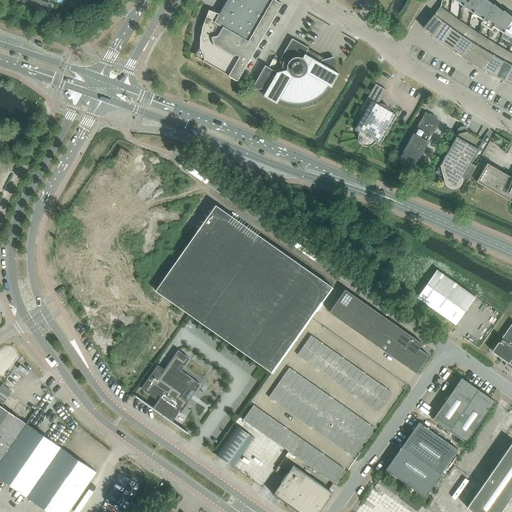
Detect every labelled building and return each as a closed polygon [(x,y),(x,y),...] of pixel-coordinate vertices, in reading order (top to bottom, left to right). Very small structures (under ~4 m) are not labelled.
[(40,2),(34,0),(31,0),(29,5),(45,10),(47,3),(41,0),(40,2)] [(195,56),(237,81),(282,4),(275,0),(226,0),(219,14),(209,10),(202,26),(200,37),(200,47),(195,56)] [(467,0),(463,6),(473,13),(481,0),(467,0)] [(481,0),(473,13),(483,20),(493,5),(485,0),(481,0)] [(483,20),(493,27),(503,11),(493,5),(483,20)] [(428,32),(433,36),(449,13),(440,6),(423,28),(428,32)] [(493,27),(503,33),(511,19),(511,17),(503,11),(493,27)] [(433,36),(442,43),(458,19),(449,13),(433,36)] [(442,43),(452,50),(468,26),(458,19),(442,43)] [(511,19),(503,33),(511,38),(511,19)] [(452,50),(463,57),(477,32),(468,26),(452,50)] [(463,57),(473,63),(487,38),(477,32),(463,57)] [(263,96),(275,103),(277,103),(279,99),(282,100),(285,101),(288,102),(291,103),(294,103),(297,103),(300,103),(304,103),(307,102),(310,101),(313,100),(316,99),(318,97),(321,95),(323,93),(325,90),(327,88),(329,85),(331,87),(339,73),(334,70),(334,67),(334,63),(333,60),(333,57),(319,60),(319,59),(311,54),(307,55),(305,54),(308,48),(292,38),(279,61),(281,58),(288,62),(287,64),(287,67),(287,69),(277,72),(265,65),(251,89),(267,89),(263,96)] [(473,63),(483,70),(497,44),(487,38),(473,63)] [(483,70),(494,76),(507,50),(497,44),(483,70)] [(494,76),(505,81),(511,66),(511,53),(507,50),(494,76)] [(386,90),(375,84),(360,110),(366,114),(364,118),(362,117),(354,130),(359,132),(358,136),(358,140),(359,142),(362,145),(365,146),(371,146),(373,145),(375,142),(380,144),(397,115),(378,104),(386,90)] [(439,121),(425,113),(404,151),(404,153),(402,154),(400,156),(400,160),(402,164),(405,166),(408,166),(410,165),(412,163),(414,164),(414,166),(439,121)] [(455,138),(435,173),(443,177),(444,181),(445,183),(447,185),(449,187),(451,188),(453,188),(456,188),(458,187),(460,185),(461,184),(462,181),(462,179),(462,177),(468,180),(476,166),(470,163),(477,151),(477,150),(471,147),(477,137),(477,136),(472,133),(472,134),(466,131),(458,133),(455,138)] [(511,202),(511,177),(487,162),(476,181),(511,202)] [(332,287),(215,205),(155,290),(272,372),(332,287)] [(436,270),(417,297),(455,324),(475,297),(436,270)] [(355,296),(345,289),(337,300),(347,307),(355,296)] [(364,303),(355,296),(347,307),(356,314),(364,303)] [(337,300),(329,312),(338,319),(347,307),(337,300)] [(374,309),(364,303),(356,314),(366,321),(374,309)] [(338,319),(348,325),(356,314),(347,307),(338,319)] [(384,316),(374,309),(366,321),(375,328),(384,316)] [(348,325),(358,332),(366,321),(356,314),(348,325)] [(393,323),(384,316),(375,328),(385,334),(393,323)] [(358,332),(367,339),(375,328),(366,321),(358,332)] [(403,330),(393,323),(385,334),(395,341),(403,330)] [(511,323),(493,351),(511,364),(511,323)] [(367,339),(377,346),(385,334),(375,328),(367,339)] [(412,337),(403,330),(395,341),(404,348),(412,337)] [(377,346),(387,353),(395,341),(385,334),(377,346)] [(310,349),(316,339),(311,335),(304,345),(310,349)] [(419,349),(422,344),(412,337),(404,348),(414,355),(419,349)] [(315,353),(322,343),(316,339),(310,349),(315,353)] [(387,353),(396,359),(404,348),(395,341),(387,353)] [(320,357),(327,347),(322,343),(315,353),(320,357)] [(310,349),(304,345),(297,355),(303,359),(310,349)] [(325,360),(332,350),(327,347),(320,357),(325,360)] [(396,359),(406,367),(414,355),(404,348),(396,359)] [(310,349),(303,359),(308,363),(315,353),(310,349)] [(428,355),(419,349),(414,355),(406,367),(416,373),(428,355)] [(178,350),(161,374),(154,369),(141,388),(158,400),(153,407),(152,407),(151,407),(161,415),(162,414),(163,415),(162,415),(172,423),(173,423),(172,421),(179,411),(180,413),(188,402),(181,396),(188,387),(195,392),(200,384),(178,368),(180,364),(183,367),(189,358),(178,350)] [(331,364),(338,354),(332,350),(325,360),(331,364)] [(315,353),(308,363),(313,366),(320,357),(315,353)] [(336,368),(343,358),(338,354),(331,364),(336,368)] [(320,357),(313,366),(319,370),(325,360),(320,357)] [(341,371),(348,362),(343,358),(336,368),(341,371)] [(325,360),(319,370),(324,374),(331,364),(325,360)] [(347,375),(353,365),(348,362),(341,371),(347,375)] [(331,364),(324,374),(329,378),(336,368),(331,364)] [(352,379),(359,369),(353,365),(347,375),(352,379)] [(285,387),(295,372),(289,368),(279,382),(285,387)] [(336,368),(329,378),(334,381),(341,371),(336,368)] [(357,383),(364,373),(359,369),(352,379),(357,383)] [(341,371),(334,381),(340,385),(347,375),(341,371)] [(290,390),(300,376),(295,372),(285,387),(290,390)] [(362,386),(369,376),(364,373),(357,383),(362,386)] [(347,375),(340,385),(345,389),(352,379),(347,375)] [(295,394),(306,379),(300,376),(290,390),(295,394)] [(368,390),(375,380),(369,376),(362,386),(368,390)] [(432,419),(465,442),(494,401),(461,378),(432,419)] [(300,398),(311,383),(306,379),(295,394),(300,398)] [(352,379),(345,389),(350,392),(357,383),(352,379)] [(373,394),(380,384),(375,380),(368,390),(373,394)] [(279,382),(268,397),(274,401),(285,387),(279,382)] [(306,401),(316,387),(311,383),(300,398),(306,401)] [(357,383),(350,392),(355,396),(362,386),(357,383)] [(378,397),(385,388),(380,384),(373,394),(378,397)] [(362,386),(355,396),(361,400),(368,390),(362,386)] [(285,387),(274,401),(279,405),(290,390),(285,387)] [(311,405),(321,390),(316,387),(306,401),(311,405)] [(378,397),(383,401),(390,391),(385,388),(378,397)] [(290,390),(279,405),(285,409),(295,394),(290,390)] [(316,409),(327,394),(321,390),(311,405),(316,409)] [(368,390),(361,400),(366,404),(373,394),(368,390)] [(285,409),(290,412),(300,398),(295,394),(285,409)] [(321,413),(332,398),(327,394),(316,409),(321,413)] [(373,394),(366,404),(371,407),(378,397),(373,394)] [(378,397),(371,407),(377,411),(383,401),(378,397)] [(290,412),(295,416),(306,401),(300,398),(290,412)] [(327,416),(337,402),(332,398),(321,413),(327,416)] [(295,416),(301,420),(311,405),(306,401),(295,416)] [(332,420),(342,405),(337,402),(327,416),(332,420)] [(0,478),(48,511),(67,511),(96,472),(0,405),(0,478)] [(259,409),(253,405),(243,420),(249,424),(259,409)] [(301,420),(306,424),(316,409),(311,405),(301,420)] [(337,424),(348,409),(342,405),(332,420),(337,424)] [(259,409),(249,424),(254,428),(264,413),(259,409)] [(316,409),(306,424),(311,427),(321,413),(316,409)] [(343,427),(353,413),(348,409),(337,424),(343,427)] [(264,413),(254,428),(259,431),(270,417),(264,413)] [(321,413),(311,427),(316,431),(327,416),(321,413)] [(348,431),(358,416),(353,413),(343,427),(348,431)] [(327,416),(316,431),(322,435),(332,420),(327,416)] [(353,435),(364,420),(358,416),(348,431),(353,435)] [(270,417),(259,431),(265,435),(275,420),(270,417)] [(275,420),(265,435),(270,439),(280,424),(275,420)] [(322,435),(327,438),(337,424),(332,420),(322,435)] [(358,439),(369,424),(364,420),(353,435),(358,439)] [(386,469),(425,497),(458,449),(419,422),(386,469)] [(254,438),(234,424),(214,453),(234,467),(254,438)] [(280,424),(270,439),(275,442),(286,428),(280,424)] [(327,438),(332,442),(343,427),(337,424),(327,438)] [(364,442),(374,428),(369,424),(358,439),(364,442)] [(343,427),(332,442),(337,446),(348,431),(343,427)] [(291,431),(286,428),(275,442),(281,446),(291,431)] [(296,435),(291,431),(281,446),(286,450),(296,435)] [(348,431),(337,446),(343,450),(353,435),(348,431)] [(301,439),(296,435),(286,450),(291,454),(301,439)] [(353,435),(343,450),(348,453),(358,439),(353,435)] [(307,443),(301,439),(291,454),(296,457),(307,443)] [(348,453),(353,457),(364,442),(358,439),(348,453)] [(312,446),(307,443),(296,457),(302,461),(312,446)] [(317,450),(312,446),(302,461),(307,465),(317,450)] [(323,454),(317,450),(307,465),(312,468),(323,454)] [(328,457),(323,454),(312,468),(318,472),(328,457)] [(333,461),(328,457),(318,472),(323,476),(333,461)] [(338,465),(333,461),(323,476),(328,480),(338,465)] [(318,511),(333,491),(294,463),(274,491),(303,511),(318,511)] [(328,480),(333,483),(344,469),(338,465),(328,480)]
